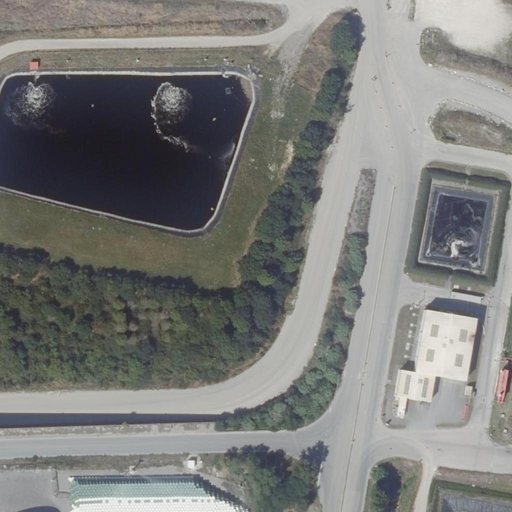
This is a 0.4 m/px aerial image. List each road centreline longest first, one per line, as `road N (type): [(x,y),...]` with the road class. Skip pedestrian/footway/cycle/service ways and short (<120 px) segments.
road 1 (track): [(0,418),(221,406),(256,393),(283,370),(302,340),(325,265),(370,84),(369,0)]
road 2 (track): [(397,145),(339,511)]
road 3 (track): [(351,438),(0,455)]
road 4 (track): [(511,239),(467,466),(428,459),(421,511)]
road 5 (track): [(357,138),(481,158),(511,172)]
road 6 (track): [(511,110),(472,91),(370,84)]
